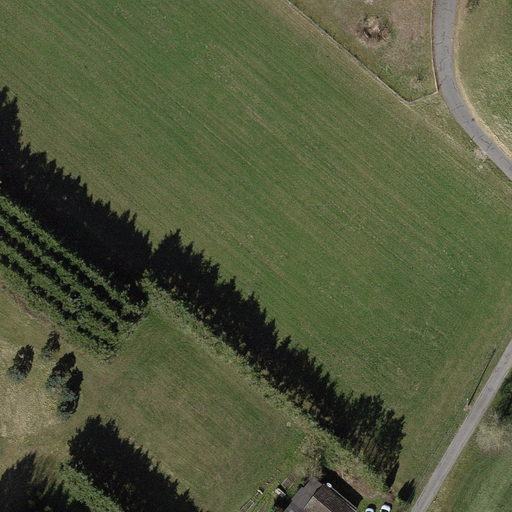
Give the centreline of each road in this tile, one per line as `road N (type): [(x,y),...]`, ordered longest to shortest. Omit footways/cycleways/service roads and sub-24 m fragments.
road 1 (residential): [(511,170),(452,95),(441,32),(445,0)]
road 2 (residential): [(418,511),(511,352)]
